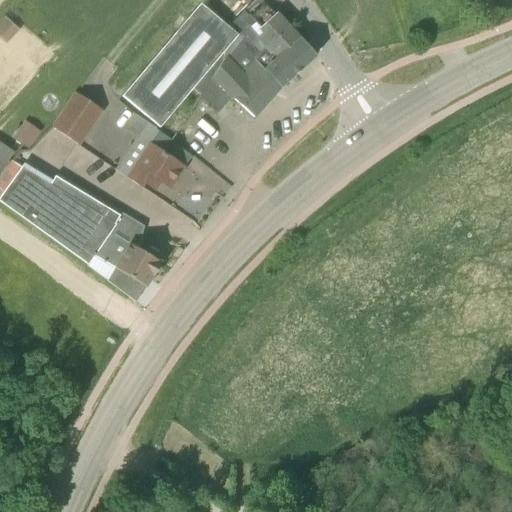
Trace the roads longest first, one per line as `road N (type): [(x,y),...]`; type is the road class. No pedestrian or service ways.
road 1 (secondary): [(64,511),(122,398),(184,306),(258,225),(381,129)]
road 2 (residential): [(381,129),(299,0)]
road 3 (secondary): [(381,129),(511,54)]
